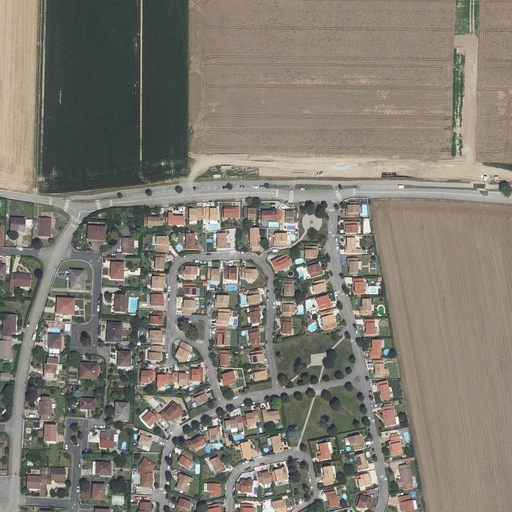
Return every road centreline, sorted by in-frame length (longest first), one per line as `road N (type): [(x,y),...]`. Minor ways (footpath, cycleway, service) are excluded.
road 1 (residential): [(277,394),(271,279),(258,260),(178,262),(171,316)]
road 2 (unclassified): [(331,197),(215,193),(81,206)]
road 3 (residential): [(361,378),(331,253),(331,197)]
road 4 (unclassified): [(511,197),(331,197)]
road 5 (residential): [(56,253),(26,350),(15,427)]
road 6 (residential): [(296,511),(317,493),(310,461),(295,454),(237,472),(231,511)]
road 7 (residential): [(380,511),(384,483),(361,378)]
road 8 (residential): [(223,407),(170,442),(162,511)]
road 9 (residential): [(84,339),(94,322),(98,262),(56,253)]
